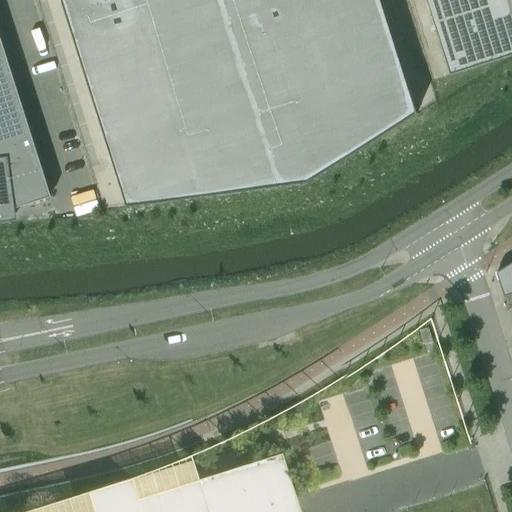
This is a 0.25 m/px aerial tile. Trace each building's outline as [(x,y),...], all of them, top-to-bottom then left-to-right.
[(60,0),(125,208),(306,183),(416,114),(379,0),(60,0)] [(511,0),(424,0),(448,76),(511,56),(511,0)] [(0,212),(12,211),(12,214),(15,214),(14,208),(49,197),(0,42),(0,212)] [(511,262),(495,273),(503,297),(511,294),(511,262)] [(301,511),(283,456),(139,502),(133,483),(132,481),(90,494),(90,496),(95,511),(301,511)]
